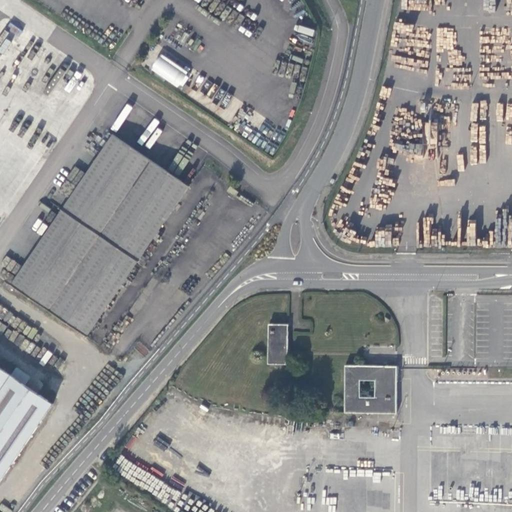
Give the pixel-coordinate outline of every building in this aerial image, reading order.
[(150,69),(179,89),(189,73),(160,54),(150,69)] [(0,217),(48,147),(6,119),(0,127),(0,217)] [(14,283),(85,333),(184,188),(115,139),(14,283)] [(288,364),(289,324),(269,323),(268,364),(288,364)] [(397,413),(397,365),(345,365),(345,413),(397,413)] [(0,369),(0,483),(52,405),(0,369)] [(157,438),(154,444),(164,451),(168,445),(157,438)]
